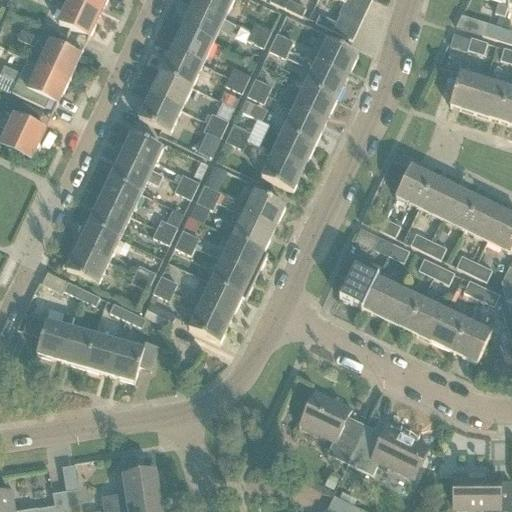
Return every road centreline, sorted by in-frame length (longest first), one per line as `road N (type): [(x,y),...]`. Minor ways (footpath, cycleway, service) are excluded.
road 1 (residential): [(0,340),(158,0)]
road 2 (residential): [(278,321),(392,61),(409,0)]
road 3 (residential): [(511,418),(460,415),(278,321)]
road 4 (residential): [(0,448),(187,415)]
road 5 (residential): [(187,415),(243,383),(278,321)]
